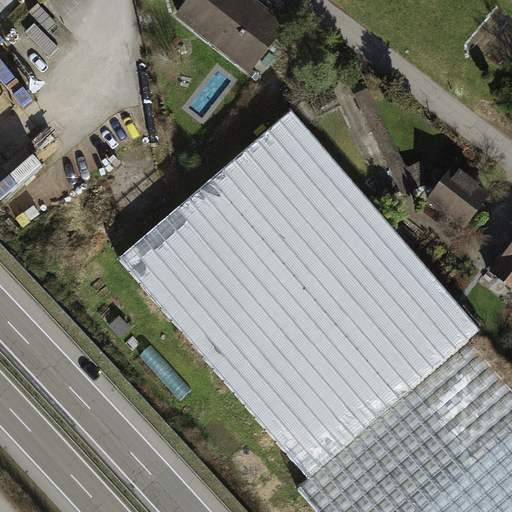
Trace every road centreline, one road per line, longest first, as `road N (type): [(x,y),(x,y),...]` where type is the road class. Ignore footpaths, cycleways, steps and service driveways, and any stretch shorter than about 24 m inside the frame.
road 1 (motorway): [(187,511),(0,310)]
road 2 (residential): [(306,0),(511,163)]
road 3 (motorway): [(0,399),(103,511)]
